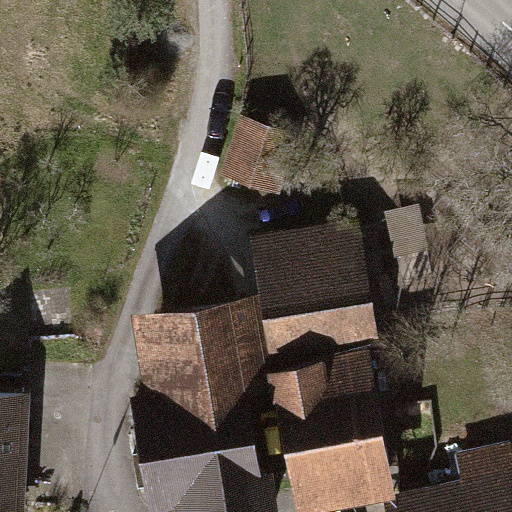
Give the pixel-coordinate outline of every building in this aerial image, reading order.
[(290,133),(248,119),(231,168),(273,183),(290,133)] [(414,200),(374,208),(383,257),(423,249),(414,200)] [(367,321),(352,226),(263,240),(278,335),(367,321)] [(141,398),(134,399),(142,446),(253,429),(233,301),(163,312),(176,397),(142,402),(141,398)] [(368,342),(275,364),(296,482),(391,464),(368,342)] [(0,511),(16,511),(23,392),(0,391),(0,511)] [(266,511),(253,429),(142,446),(150,493),(189,487),(191,511),(266,511)]
